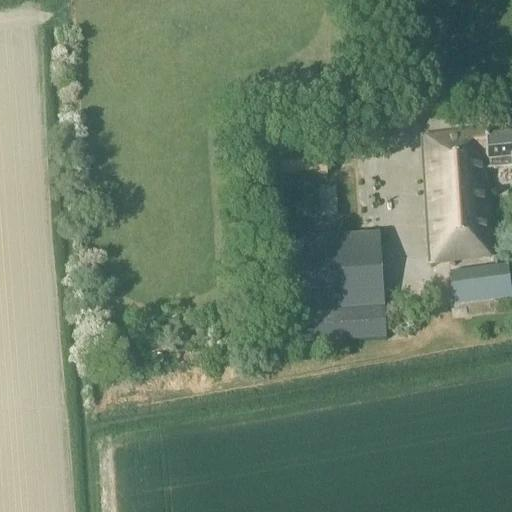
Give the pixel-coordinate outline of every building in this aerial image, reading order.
[(511,120),(508,121),(508,129),(485,132),(484,130),(420,138),(428,267),(494,258),(488,171),(511,168),(511,120)] [(278,180),(326,177),(325,155),(277,157),(278,180)] [(318,189),(320,218),(337,217),(336,188),(318,189)] [(382,308),(380,270),(378,236),(281,242),(285,314),(286,314),(288,347),(385,341),(383,308),(382,308)] [(511,299),(510,289),(507,268),(450,275),(454,307),(511,299)]
